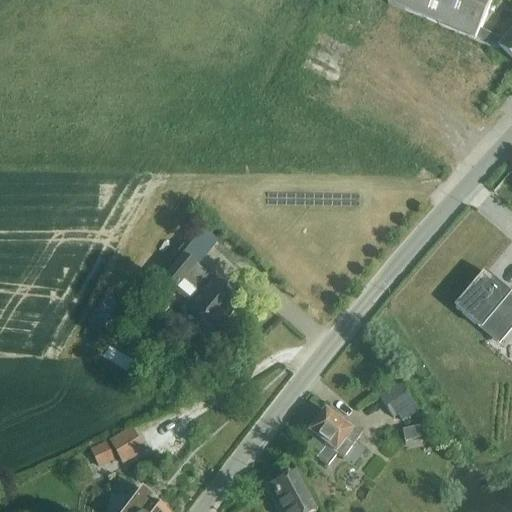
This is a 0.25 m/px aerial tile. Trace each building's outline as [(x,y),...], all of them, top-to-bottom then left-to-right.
[(476,42),(481,31),(493,0),(389,0),(388,4),(476,42)] [(498,53),(501,50),(511,59),(511,35),(506,43),(481,31),(476,42),(498,53)] [(238,304),(182,257),(164,279),(176,288),(173,292),(190,306),(187,309),(215,332),(238,304)] [(471,292),(455,310),(475,326),(489,338),(501,325),(509,331),(511,327),(511,296),(507,292),(486,274),(471,292)] [(284,320),(267,331),(281,349),(297,337),(284,320)] [(379,398),(393,419),(414,405),(400,384),(379,398)] [(307,433),(342,460),(362,434),(339,417),(336,421),(324,412),(307,433)] [(108,443),(122,466),(144,452),(130,429),(108,443)] [(89,451),(98,469),(113,462),(105,444),(89,451)] [(315,511),(294,473),(270,487),(284,511),(315,511)] [(124,511),(162,511),(149,502),(152,499),(141,490),(124,511)]
